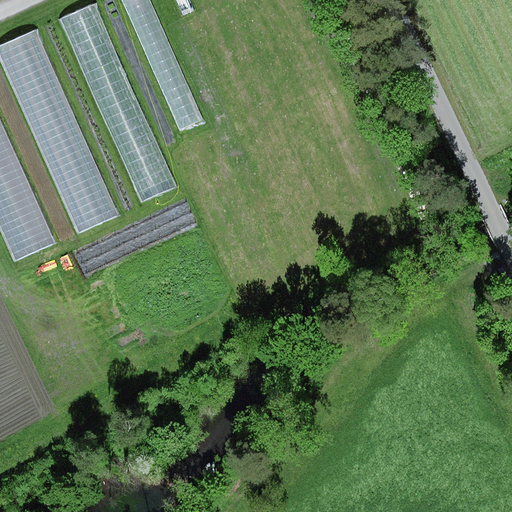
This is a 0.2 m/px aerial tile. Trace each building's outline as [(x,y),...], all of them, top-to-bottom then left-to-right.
[(119,0),(110,0),(95,7),(158,138),(181,127),(119,0)] [(126,0),(185,128),(207,118),(153,0),(126,0)] [(77,13),(42,29),(128,215),(163,199),(77,13)] [(0,49),(0,101),(67,240),(94,227),(7,46),(0,49)] [(138,373),(138,352),(86,353),(86,374),(138,373)]
